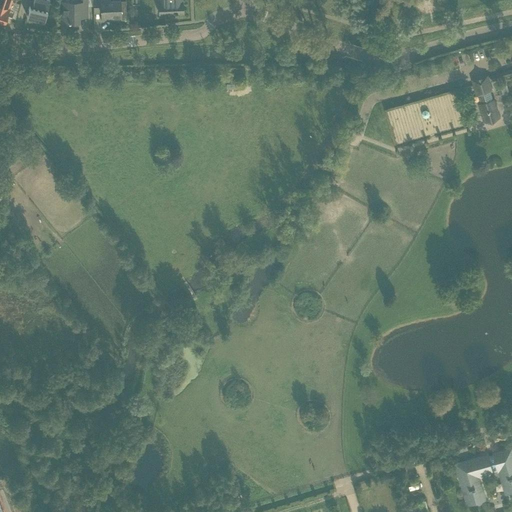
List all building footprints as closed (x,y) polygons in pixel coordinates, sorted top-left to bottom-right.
[(2,3),(0,2),(0,21),(4,23),(6,16),(8,10),(9,6),(8,6),(9,4),(13,5),(14,0),(1,0),(2,1),(2,3)] [(30,2),(29,7),(26,16),(32,18),(32,19),(38,21),(38,19),(44,20),(48,0),(33,0),(33,2),(30,2)] [(62,0),(62,21),(78,21),(79,6),(86,6),(86,16),(87,16),(86,0),(77,0),(78,0),(62,0)] [(92,0),(93,12),(94,12),(94,5),(99,5),(100,9),(100,12),(101,21),(111,20),(111,19),(121,19),(121,17),(126,17),(125,0),(120,0),(92,0)] [(181,0),(158,0),(159,14),(182,13),(181,0)] [(487,76),(473,80),(477,93),(478,93),(481,103),(480,104),(485,121),(498,117),(493,100),(492,100),(489,90),(490,89),(487,76)] [(486,454),(456,462),(467,500),(483,496),(476,472),(491,468),(497,466),(499,465),(506,489),(511,486),(511,454),(510,447),(493,451),(494,453),(493,453),(487,455),(486,455),(486,454)] [(400,511),(393,482),(379,485),(385,511),(400,511)] [(425,500),(414,503),(416,511),(426,511),(429,511),(425,500)]
